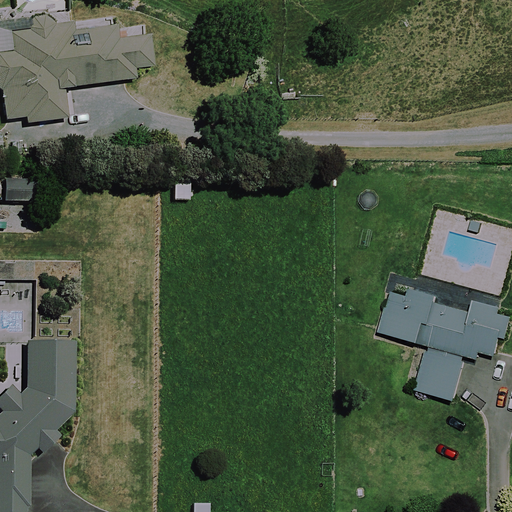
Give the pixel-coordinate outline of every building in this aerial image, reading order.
[(115,42),(113,27),(84,30),(85,33),(71,34),(70,26),(48,29),(47,18),(0,23),(0,92),(4,123),(23,120),(24,126),(64,121),(61,92),(72,91),(72,89),(135,82),(134,71),(150,69),(147,39),(115,42)] [(35,206),(36,183),(2,181),(1,203),(35,206)] [(33,262),(0,261),(0,285),(32,286),(33,262)] [(481,354),(496,358),(501,342),(505,343),(511,320),(511,318),(475,307),(472,315),(438,305),(439,300),(411,291),(409,299),(392,294),(381,334),(429,348),(416,392),(454,403),(467,359),(479,362),(481,354)] [(0,511),(24,511),(24,510),(27,510),(28,453),(35,453),(40,458),(58,438),(54,434),(56,431),(71,415),(72,345),(25,344),(24,393),(3,393),(0,396),(0,511)]
